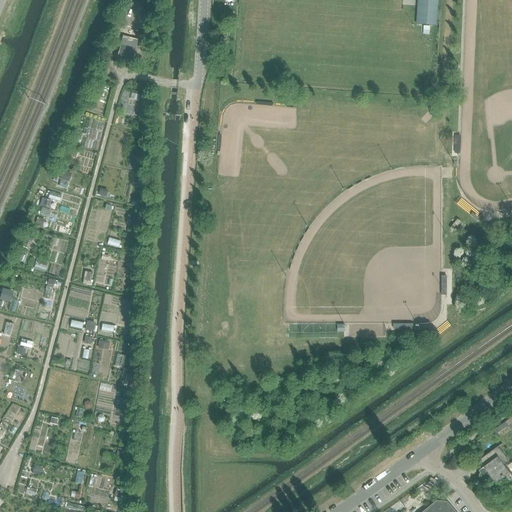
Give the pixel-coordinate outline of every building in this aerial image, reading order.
[(418,0),(417,24),(436,25),(438,0),(418,0)] [(119,49),(117,57),(125,59),(132,61),(134,56),(134,54),(136,48),(137,42),(129,40),(127,47),(123,45),(120,45),(119,49)] [(480,469),(479,471),(480,472),(480,473),(479,474),(479,475),(479,476),(479,477),(479,478),(480,479),(481,479),(482,480),(483,479),(484,479),(486,481),(491,477),(494,482),(495,483),(497,482),(505,476),(510,473),(504,465),(508,461),(498,448),(479,461),(480,463),(483,467),(480,469)] [(431,481),(428,484),(432,488),(435,484),(438,481),(433,479),(430,478),(429,479),(431,481)] [(400,502),(396,506),(400,511),(404,507),(400,502)] [(453,511),(445,503),(436,502),(424,511),(453,511)]
